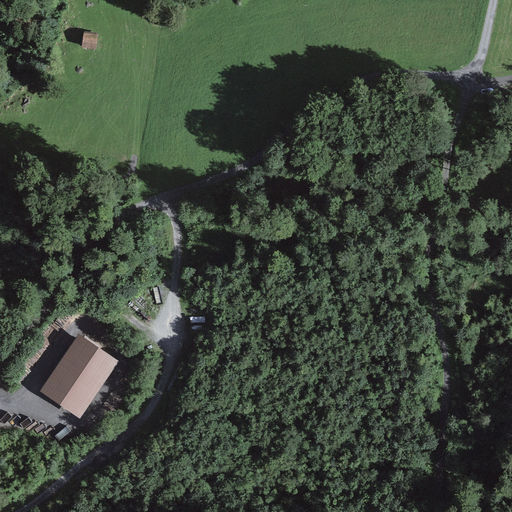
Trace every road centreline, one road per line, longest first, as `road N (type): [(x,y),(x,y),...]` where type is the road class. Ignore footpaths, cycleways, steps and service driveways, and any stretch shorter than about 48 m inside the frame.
road 1 (track): [(0,369),(96,238),(127,213),(254,162),(327,98),(365,80),(473,77)]
road 2 (track): [(473,77),(429,257),(446,363),(440,511)]
road 3 (track): [(20,511),(145,413),(164,380),(173,350),(178,238),(161,196)]
